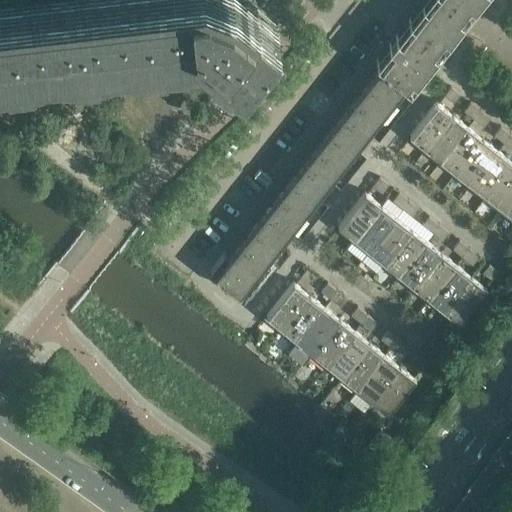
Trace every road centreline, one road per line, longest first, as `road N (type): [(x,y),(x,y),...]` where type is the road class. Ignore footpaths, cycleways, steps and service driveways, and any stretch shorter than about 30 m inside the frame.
road 1 (residential): [(179,240),(372,0)]
road 2 (secondary): [(511,345),(390,511)]
road 3 (secondary): [(126,511),(0,421)]
road 4 (tertiary): [(511,396),(429,511)]
